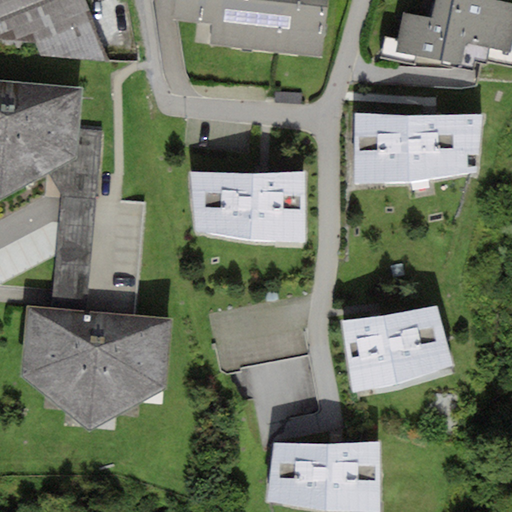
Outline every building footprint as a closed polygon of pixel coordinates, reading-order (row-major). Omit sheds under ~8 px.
[(0,0),(0,44),(40,49),(42,58),(109,60),(86,0),(0,0)] [(178,0),(176,28),(214,32),(212,51),(326,64),(333,0),(178,0)] [(511,8),(466,0),(440,0),(436,24),(404,18),(397,59),(465,72),(469,50),(511,57),(511,8)] [(83,92),(0,84),(0,203),(1,205),(53,175),(77,162),(79,133),(83,92)] [(483,121),(358,120),(358,188),(482,177),(483,121)] [(77,162),(53,175),(66,200),(54,311),(90,314),(103,135),(79,133),(77,162)] [(306,175),(195,177),(199,236),(308,249),(306,175)] [(54,311),(30,308),(23,378),(91,435),(166,392),(173,322),(90,314),(54,311)] [(440,311),(346,327),(357,394),(451,378),(440,311)] [(381,511),(381,446),(278,447),(272,503),(336,511),(381,511)]
